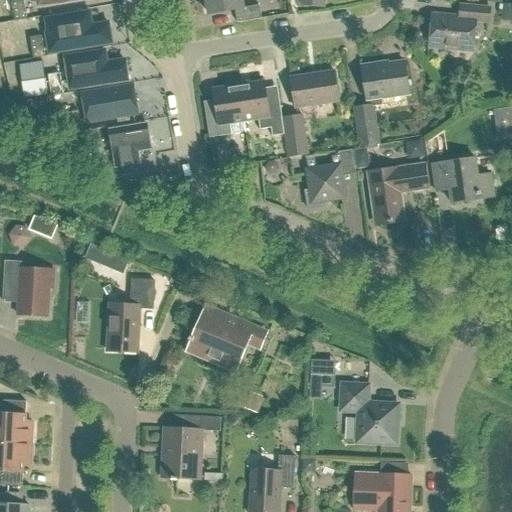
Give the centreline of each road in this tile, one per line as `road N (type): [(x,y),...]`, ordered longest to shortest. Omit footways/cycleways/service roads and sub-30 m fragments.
road 1 (residential): [(483,316),(211,198),(191,169),(173,60)]
road 2 (residential): [(173,60),(194,50),(364,25),(392,0)]
road 3 (unclassified): [(439,511),(444,408),(483,316)]
road 4 (residential): [(120,511),(123,407),(77,381)]
road 5 (residential): [(77,381),(64,511)]
